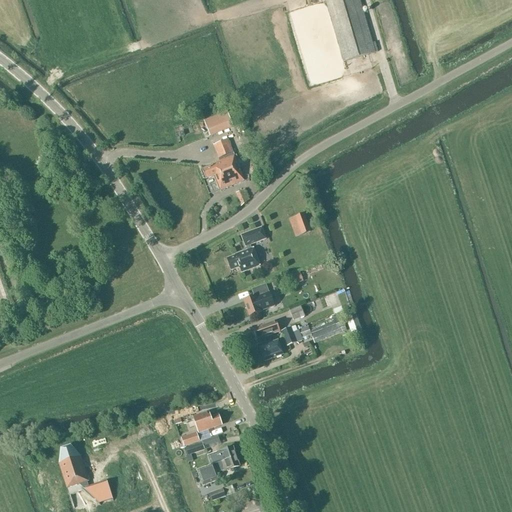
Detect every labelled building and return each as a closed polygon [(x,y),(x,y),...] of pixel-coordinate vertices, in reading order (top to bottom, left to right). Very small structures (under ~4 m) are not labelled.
[(373,45),(359,0),(329,0),(325,1),(343,62),(375,53),(375,52),(378,51),(376,44),(373,45)] [(209,135),(221,131),(215,118),(204,122),(209,135)] [(235,158),(237,157),(236,155),(234,156),(227,139),(212,145),(218,160),(225,157),(226,159),(213,164),(214,166),(202,171),(206,179),(214,176),(220,190),(244,181),(235,158)] [(241,205),(251,201),(247,189),(237,192),(241,205)] [(301,236),(311,232),(305,215),(295,219),(301,236)] [(260,266),(253,249),(251,249),(250,246),(266,240),(262,228),(241,236),(245,247),(246,247),(248,251),(235,256),(227,260),(231,271),(240,268),(242,273),(260,266)] [(300,272),(290,276),(293,286),(303,282),(300,272)] [(261,312),(260,309),(273,304),(266,284),(251,290),(254,297),(244,301),(245,304),(243,304),(245,309),(246,308),(249,317),(261,312)] [(301,307),(290,312),(293,322),(305,317),(301,307)] [(309,330),(313,339),(338,330),(334,320),(309,330)] [(273,335),(279,332),(277,326),(270,328),(269,324),(261,327),(261,328),(253,331),(257,340),(265,337),(265,338),(273,335)] [(308,328),(293,333),(291,328),(281,332),(282,334),(287,347),(301,342),(311,338),(310,333),(308,328)] [(265,362),(283,355),(278,341),(260,348),(265,362)] [(209,413),(193,418),(198,432),(208,429),(208,430),(222,425),(219,416),(211,418),(209,413)] [(185,448),(200,442),(196,433),(181,439),(185,448)] [(205,450),(202,443),(189,448),(191,455),(205,450)] [(62,450),(59,463),(66,488),(89,481),(82,456),(72,447),(62,450)] [(209,457),(212,465),(236,457),(233,448),(218,453),(209,457)] [(217,473),(224,471),(224,472),(239,467),(236,457),(212,465),(212,466),(198,471),(204,486),(220,481),(217,473)] [(99,503),(113,499),(110,490),(91,496),(99,503)] [(209,502),(223,497),(220,490),(207,495),(209,502)]
